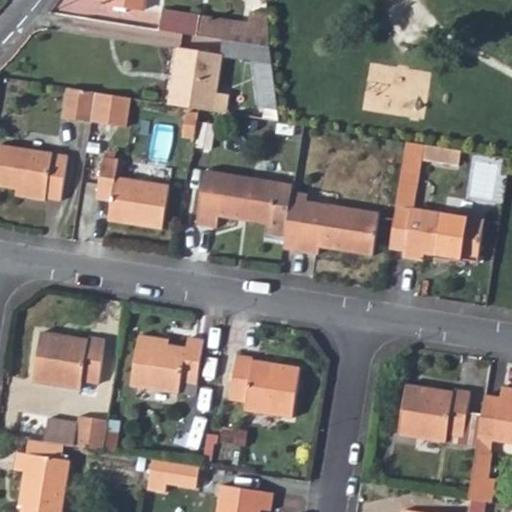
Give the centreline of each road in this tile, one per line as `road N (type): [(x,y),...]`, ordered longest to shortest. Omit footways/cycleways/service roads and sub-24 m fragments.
road 1 (residential): [(1,254),(366,312)]
road 2 (residential): [(366,312),(334,511)]
road 3 (residential): [(366,312),(511,338)]
